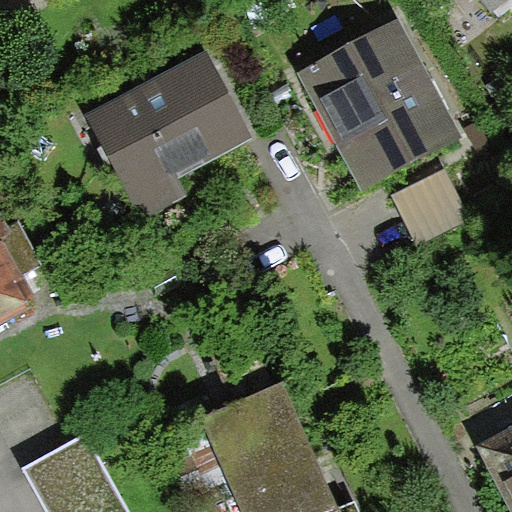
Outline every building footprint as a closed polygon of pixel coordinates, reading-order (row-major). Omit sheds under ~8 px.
[(506,0),(489,0),(496,8),(506,0)] [(388,25),(297,73),(366,191),(455,140),(388,25)] [(194,58),(84,114),(140,225),(181,205),(169,180),(238,145),(194,58)] [(455,168),(400,194),(424,245),(479,219),(455,168)] [(0,317),(33,298),(0,238),(0,317)] [(333,511),(280,395),(207,429),(245,511),(333,511)] [(511,437),(488,450),(511,496),(511,437)] [(127,511),(86,440),(28,473),(50,511),(127,511)]
